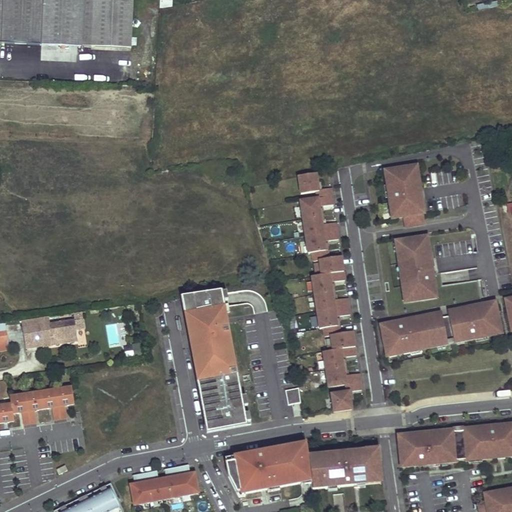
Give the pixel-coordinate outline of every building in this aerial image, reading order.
[(0,0),(0,43),(40,45),(41,0),(0,0)] [(41,0),(40,45),(80,47),(82,0),(41,0)] [(92,0),(82,0),(80,47),(90,47),(92,0)] [(92,0),(90,47),(130,49),(132,0),(92,0)] [(171,7),(171,0),(161,0),(160,9),(171,7)] [(494,3),(475,7),(476,12),(495,8),(494,3)] [(417,182),(419,182),(420,181),(418,165),(406,167),(407,167),(407,172),(415,170),(417,182)] [(384,171),(386,186),(389,185),(390,197),(391,203),(389,203),(390,210),(394,209),(396,219),(404,217),(405,224),(423,221),(422,214),(424,214),(421,198),(419,198),(418,191),(420,191),(419,182),(417,182),(415,170),(407,172),(407,167),(384,171)] [(332,395),(334,413),(352,410),(351,401),(349,393),(353,393),(362,391),(359,375),(349,376),(345,377),(343,359),(346,358),(357,357),(354,338),(349,338),(348,334),(343,335),(341,335),(339,327),(338,327),(336,318),(340,317),(350,316),(348,299),(338,301),(334,301),(331,283),(335,283),(345,281),(342,262),(337,263),(337,258),(331,259),(329,259),(328,251),(326,252),(325,242),(329,242),(339,240),(336,224),(326,225),(322,226),(319,207),(323,206),(333,204),(331,189),(322,190),(319,191),(317,183),(316,174),(298,177),(301,194),(315,192),(316,200),(300,202),(308,254),(312,254),(313,262),(320,261),(323,276),(312,278),(320,330),(324,329),(325,337),(332,336),(334,352),(323,353),(328,388),(345,385),(346,393),(332,395)] [(395,242),(395,244),(398,244),(399,251),(396,252),(399,268),(401,268),(403,278),(400,279),(403,294),(407,293),(408,303),(437,298),(434,282),(431,283),(431,276),(433,276),(432,268),(429,268),(427,254),(430,253),(427,237),(395,242)] [(453,287),(453,299),(476,299),(476,287),(453,287)] [(219,293),(179,299),(182,314),(188,313),(191,331),(186,332),(186,336),(192,335),(193,340),(187,341),(189,351),(197,350),(201,368),(193,369),(194,379),(200,378),(202,386),(196,388),(198,397),(203,396),(208,418),(202,420),(205,434),(244,427),(242,416),(240,408),(239,399),(221,303),(219,294),(219,293)] [(493,313),(497,312),(495,302),(480,306),(480,307),(491,305),(493,313)] [(380,326),(385,353),(395,351),(396,356),(411,353),(410,350),(420,348),(421,351),(437,347),(436,344),(447,342),(446,340),(452,339),(453,341),(462,339),(463,342),(470,341),(469,338),(474,337),(486,335),(487,337),(502,334),(497,312),(493,313),(491,305),(480,307),(480,306),(472,307),(470,307),(471,310),(464,311),(463,309),(462,309),(447,312),(448,317),(442,318),(441,313),(425,317),(425,319),(411,322),(411,319),(402,321),(403,324),(396,325),(396,322),(380,326)] [(191,331),(188,313),(182,314),(186,332),(191,331)] [(80,341),(76,320),(52,323),(51,316),(23,320),(25,334),(43,332),(45,345),(45,346),(80,341)] [(45,345),(43,332),(25,334),(28,348),(45,345)] [(436,344),(437,347),(437,350),(445,348),(445,346),(463,342),(462,339),(453,341),(452,339),(446,340),(447,342),(436,344)] [(0,351),(8,350),(7,341),(0,342),(0,351)] [(201,368),(197,350),(189,351),(193,369),(201,368)] [(12,403),(0,405),(0,422),(15,420),(13,413),(22,412),(29,411),(35,410),(53,407),(59,406),(65,405),(74,404),(72,387),(11,396),(12,403)] [(289,404),(301,402),(300,388),(287,389),(289,404)] [(208,418),(203,396),(198,397),(202,420),(208,418)] [(65,405),(59,406),(61,419),(67,418),(65,405)] [(61,419),(59,406),(53,407),(55,420),(61,419)] [(29,411),(31,423),(37,422),(35,410),(29,411)] [(24,424),(31,423),(29,411),(22,412),(24,424)] [(425,465),(433,465),(433,462),(438,461),(439,464),(441,464),(441,461),(447,461),(447,463),(456,462),(456,461),(465,460),(465,462),(468,461),(468,459),(481,457),(482,460),(498,458),(498,455),(503,455),(504,458),(510,457),(510,453),(511,452),(511,424),(495,426),(495,429),(490,429),(489,427),(486,427),(487,429),(477,430),(477,428),(463,429),(463,432),(454,433),(453,430),(436,432),(437,434),(428,435),(428,433),(398,435),(398,438),(403,438),(404,446),(399,446),(400,468),(418,466),(418,463),(424,463),(425,465)] [(309,457),(307,446),(289,449),(289,446),(273,449),(274,453),(263,456),(262,451),(236,456),(237,461),(227,463),(230,477),(238,493),(245,491),(245,494),(246,494),(268,489),(269,489),(268,487),(279,485),(280,487),(301,483),(302,483),(301,481),(312,479),(309,457)] [(318,459),(318,456),(309,457),(312,479),(313,484),(313,489),(329,488),(328,486),(338,485),(338,487),(356,485),(355,482),(365,481),(365,484),(381,483),(378,450),(376,450),(376,453),(366,454),(366,451),(350,452),(351,455),(340,456),(340,454),(333,454),(331,454),(331,458),(318,459)] [(237,461),(236,456),(221,459),(230,477),(227,463),(237,461)] [(58,469),(60,474),(68,470),(66,465),(58,469)] [(136,484),(131,485),(135,505),(200,493),(196,473),(191,474),(188,474),(187,465),(178,467),(169,469),(170,477),(167,478),(159,479),(156,480),(155,471),(146,473),(137,475),(139,483),(136,484)] [(111,483),(87,495),(89,499),(110,489),(111,489),(114,488),(111,483)] [(121,511),(111,489),(110,489),(89,499),(87,495),(78,499),(80,503),(62,511),(121,511)] [(511,511),(511,489),(484,494),(485,501),(478,503),(479,511),(511,511)] [(62,511),(80,503),(78,499),(54,511),(62,511)]
